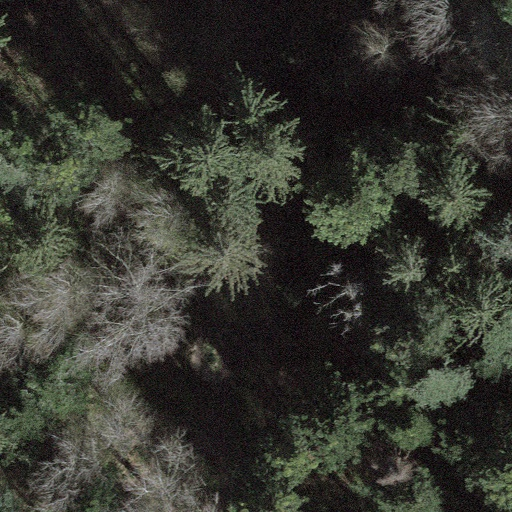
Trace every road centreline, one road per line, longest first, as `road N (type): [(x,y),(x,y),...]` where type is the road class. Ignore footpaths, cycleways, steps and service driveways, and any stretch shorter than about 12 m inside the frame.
road 1 (track): [(7,0),(71,61),(190,230)]
road 2 (track): [(190,230),(215,318),(229,432)]
